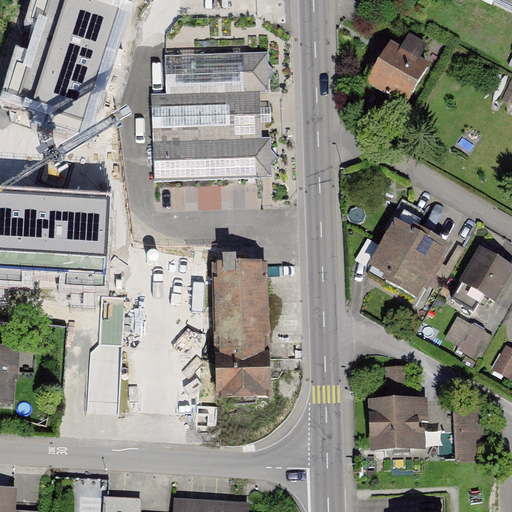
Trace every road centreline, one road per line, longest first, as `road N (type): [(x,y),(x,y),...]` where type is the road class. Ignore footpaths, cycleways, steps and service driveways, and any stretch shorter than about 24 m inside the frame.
road 1 (residential): [(328,470),(0,451)]
road 2 (residential): [(320,126),(338,125),(511,229)]
road 3 (residential): [(325,320),(345,319),(511,415)]
road 4 (tertiary): [(320,126),(325,320)]
road 5 (tertiary): [(325,320),(328,470)]
road 6 (tertiary): [(315,0),(320,126)]
